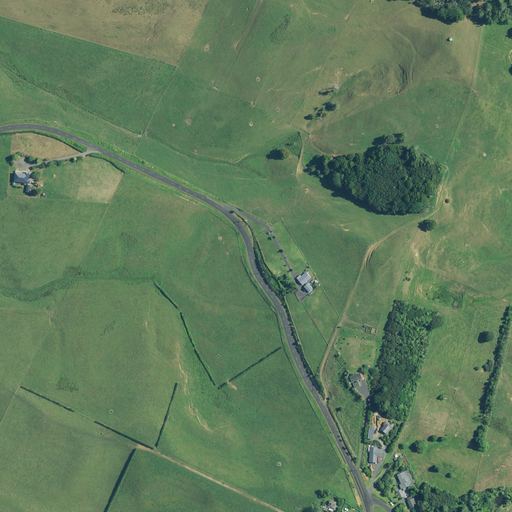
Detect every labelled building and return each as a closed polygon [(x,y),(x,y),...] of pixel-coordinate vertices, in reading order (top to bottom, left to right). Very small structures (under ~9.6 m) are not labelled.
[(15,181),(28,183),(27,192),(31,193),(32,184),(30,184),(31,180),(30,179),(31,172),(25,171),(25,172),(16,171),(15,181)] [(311,277),(307,272),(302,277),(301,275),(297,278),(303,285),(311,277)] [(313,289),(308,283),(305,287),(309,292),(313,289)] [(350,376),(352,382),(357,380),(357,382),(353,383),(355,388),(361,386),(359,380),(363,378),(361,373),(350,376)] [(378,449),(378,446),(370,446),(370,448),(368,448),(368,451),(370,451),(370,462),(377,462),(378,456),(383,457),(383,449),(378,449)] [(414,485),(408,470),(397,475),(401,484),(400,485),(402,489),(410,485),(411,486),(414,485)] [(399,488),(395,490),(396,492),(397,492),(400,498),(405,496),(401,489),(400,490),(399,488)] [(413,498),(412,496),(407,498),(408,500),(408,501),(411,508),(415,507),(416,509),(419,508),(414,498),(413,498)] [(337,502),(331,500),(328,507),(330,508),(329,510),(333,511),(334,509),(336,510),(338,506),(336,505),(337,502)]
